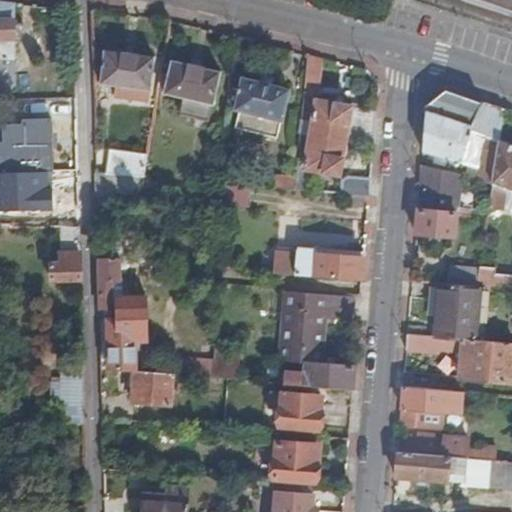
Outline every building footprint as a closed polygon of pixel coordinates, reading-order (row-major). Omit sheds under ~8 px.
[(0,61),(17,62),(15,6),(0,4),(0,61)] [(245,81),(254,44),(235,40),(228,110),(234,111),(234,113),(242,114),(238,131),(275,140),(280,124),(283,124),(291,92),(245,81)] [(155,60),(105,53),(101,86),(116,88),(114,99),(149,102),(155,60)] [(171,79),(161,77),(158,92),(167,94),(167,97),(185,101),(182,119),(210,124),(214,108),(216,108),(223,75),(175,65),(171,79)] [(467,179),(492,185),(503,113),(447,92),(425,109),(422,153),(471,169),(467,179)] [(316,103),(311,137),(346,143),(350,118),(351,109),(316,103)] [(511,115),(503,113),(492,185),(511,192),(511,115)] [(375,148),(377,122),(350,118),(346,143),(375,148)] [(346,143),(311,137),(305,171),(340,176),(346,143)] [(110,152),(108,176),(140,179),(152,179),(153,174),(144,172),(146,165),(147,159),(110,152)] [(144,172),(153,174),(154,166),(146,165),(144,172)] [(448,174),(420,167),(417,214),(444,216),(448,174)] [(108,176),(97,175),(97,200),(139,203),(140,179),(108,176)] [(294,192),(296,179),(274,178),(273,190),(294,192)] [(370,198),(372,182),(348,180),(343,183),(342,195),(370,198)] [(250,188),(220,185),(218,208),(227,209),(249,209),(250,188)] [(504,195),(491,190),(488,209),(501,211),(504,195)] [(0,226),(13,227),(13,210),(0,209),(0,226)] [(469,220),(470,210),(456,209),(454,216),(444,216),(417,214),(415,236),(454,238),(456,219),(469,220)] [(62,230),(80,230),(80,215),(52,214),(52,229),(57,229),(62,230)] [(58,244),(58,235),(57,229),(52,229),(32,228),(31,243),(58,244)] [(62,235),(62,255),(63,255),(81,255),(80,230),(62,230),(62,235)] [(121,242),(99,243),(101,311),(114,310),(114,300),(119,300),(119,321),(109,322),(110,371),(135,373),(136,344),(147,343),(146,299),(122,300),(121,242)] [(363,282),(364,262),(319,258),(319,252),(298,250),(298,257),(278,256),(277,275),(363,282)] [(52,283),(82,282),(81,255),(63,255),(62,255),(62,267),(51,267),(52,283)] [(476,288),(478,271),(448,268),(447,285),(476,288)] [(511,290),(511,276),(494,275),(494,270),(479,269),(478,271),(476,288),(482,288),(511,290)] [(478,343),(482,288),(476,288),(447,285),(442,285),(438,340),(478,343)] [(353,298),(289,292),(283,363),(307,365),(306,374),(286,373),(285,385),(354,391),(356,369),(318,366),(322,321),(351,323),(353,298)] [(492,344),(478,343),(438,340),(407,337),(406,352),(437,354),(437,351),(456,353),(456,358),(463,359),(461,378),(489,381),(492,344)] [(511,345),(492,344),(489,381),(489,382),(511,384),(511,372),(511,345)] [(215,363),(213,379),(229,381),(238,381),(240,355),(215,353),(215,363)] [(61,425),(85,425),(84,359),(59,359),(60,385),(51,385),(51,401),(60,400),(61,425)] [(170,376),(174,376),(213,379),(215,363),(187,360),(186,362),(171,361),(170,376)] [(170,376),(135,373),(134,404),(171,407),(174,376),(170,376)] [(469,395),(402,388),(400,418),(400,428),(419,429),(421,413),(445,416),(446,412),(460,414),(460,406),(468,406),(469,395)] [(323,398),(282,396),(280,428),(320,432),(323,398)] [(409,439),(399,440),(397,454),(480,461),(481,454),(467,452),(468,442),(443,440),(443,438),(423,436),(423,440),(418,440),(409,439)] [(318,449),(277,446),(274,481),(315,485),(318,449)] [(511,463),(480,461),(397,454),(395,479),(446,483),(446,482),(461,482),(461,485),(511,489),(511,463)] [(315,488),(280,486),(280,494),(314,496),(315,488)] [(188,511),(190,490),(168,490),(167,498),(144,497),(142,511),(188,511)] [(314,496),(280,494),(277,494),(275,511),(318,511),(318,510),(313,510),(314,496)]
